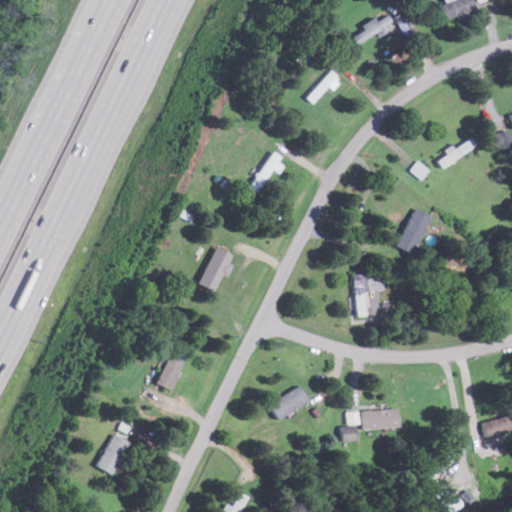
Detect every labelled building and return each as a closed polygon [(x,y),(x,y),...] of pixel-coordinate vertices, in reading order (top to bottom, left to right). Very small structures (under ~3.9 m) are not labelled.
[(456,17),(472,11),(468,0),(442,0),(443,2),(432,6),(437,21),(455,14),(456,17)] [(377,36),(392,27),(385,14),(375,20),(373,16),(359,24),(362,29),(350,36),(355,43),(375,32),(377,36)] [(334,74),(327,68),(304,97),(310,102),(334,74)] [(494,131),(498,147),(509,144),(505,128),(494,131)] [(474,143),(468,134),(443,151),(444,153),(434,160),(439,167),(474,143)] [(281,164),(275,160),(279,155),(269,149),(247,185),(254,190),(269,168),(276,172),(281,164)] [(427,214),(411,207),(394,245),(410,252),(427,214)] [(350,275),(354,315),(365,314),(363,290),(381,288),(379,271),(350,275)] [(167,389),(181,360),(167,353),(153,382),(167,389)] [(265,403),(274,418),(305,400),(296,384),(265,403)] [(360,429),(396,425),(394,406),(358,410),(360,429)] [(343,410),(344,423),(356,422),(356,410),(343,410)] [(483,435),(511,427),(511,412),(479,420),(483,435)] [(337,425),(338,440),(353,439),(352,424),(337,425)] [(109,473),(127,441),(112,432),(93,464),(109,473)] [(415,479),(421,486),(456,454),(450,447),(415,479)] [(438,500),(446,511),(449,511),(461,504),(451,490),(438,500)] [(235,511),(244,495),(237,491),(229,505),(222,502),(217,511),(235,511)]
